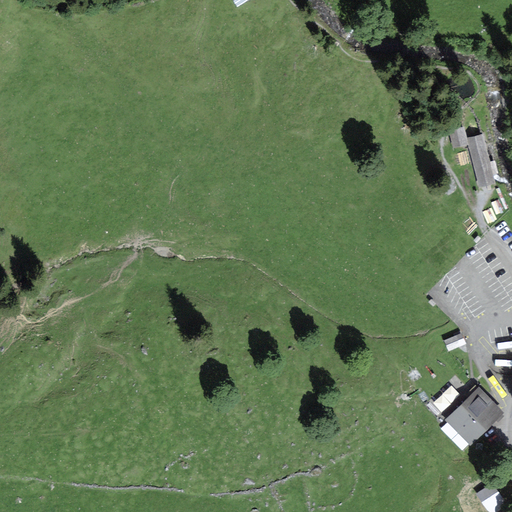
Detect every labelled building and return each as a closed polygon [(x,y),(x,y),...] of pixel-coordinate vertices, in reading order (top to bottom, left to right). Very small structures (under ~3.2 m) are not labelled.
[(465,142),(462,128),(452,131),(455,144),(465,142)] [(492,180),(490,172),(496,171),(494,162),(488,163),(481,137),(469,140),(480,183),(492,180)] [(457,345),(454,338),(446,341),(450,348),(457,345)] [(448,420),(468,440),(498,410),(475,385),(466,395),(469,398),(448,420)] [(491,487),(480,495),(493,511),(504,504),(491,487)]
